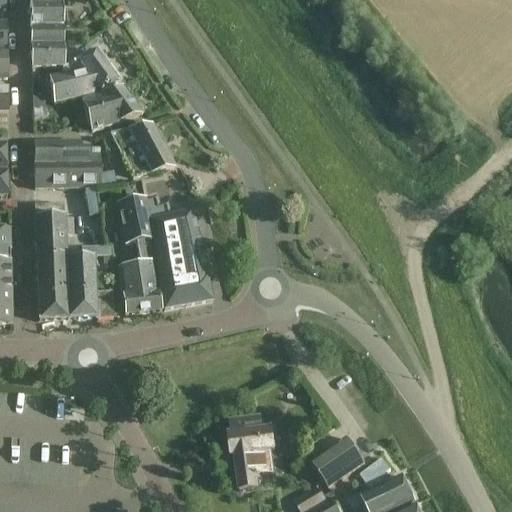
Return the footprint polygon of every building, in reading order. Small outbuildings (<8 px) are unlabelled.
[(28,0),(30,27),(63,26),(62,6),(53,6),(52,0),(28,0)] [(30,31),(30,46),(63,45),(63,30),(30,31)] [(63,68),(63,45),(30,46),(30,69),(63,68)] [(49,81),(53,105),(98,94),(99,95),(115,84),(94,54),(79,64),(77,60),(62,70),(63,78),(49,81)] [(91,134),(142,118),(122,90),(81,103),(91,134)] [(132,181),(174,171),(150,126),(110,137),(132,181)] [(33,145),(33,167),(90,164),(90,156),(90,149),(81,150),(81,144),(33,145)] [(33,167),(34,191),(101,190),(100,156),(99,156),(90,156),(90,164),(33,167)] [(127,205),(116,208),(123,248),(135,245),(139,266),(117,270),(124,318),(160,314),(160,313),(162,313),(149,224),(145,206),(144,201),(141,202),(137,186),(123,189),(127,205)] [(84,192),(87,219),(97,218),(94,191),(84,192)] [(33,220),(38,324),(67,322),(65,261),(64,235),(64,221),(63,221),(63,219),(63,207),(33,207),(34,220),(33,220)] [(190,213),(149,224),(162,313),(212,305),(190,213)] [(64,221),(64,235),(73,234),(73,221),(64,221)] [(9,231),(0,230),(0,326),(11,327),(9,231)] [(93,260),(110,258),(109,248),(80,250),(81,260),(65,261),(67,322),(67,321),(114,319),(111,295),(95,296),(93,260)] [(235,458),(239,494),(257,492),(255,477),(272,474),(270,454),(274,453),(271,432),(261,433),(260,420),(229,424),(231,438),(228,438),(231,459),(235,458)] [(328,493),(365,467),(346,441),(310,466),(328,493)] [(389,485),(385,477),(392,472),(384,462),(362,478),(369,488),(372,494),(361,499),(367,511),(398,511),(414,504),(402,479),(389,485)] [(296,511),(310,511),(325,503),(318,490),(292,505),(296,511)] [(310,511),(337,511),(331,501),(326,504),(325,503),(310,511)]
